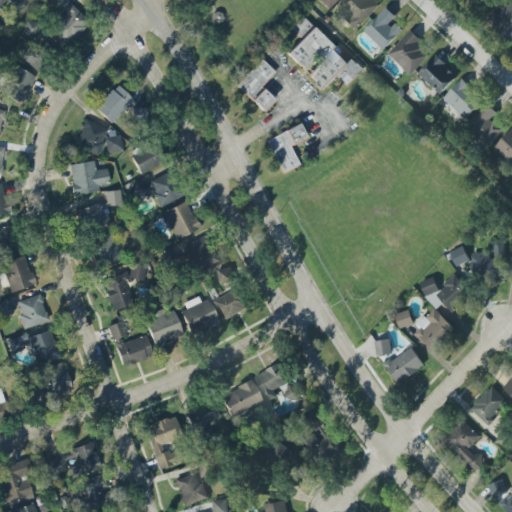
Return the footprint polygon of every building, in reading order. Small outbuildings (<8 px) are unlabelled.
[(25,7),(21,0),(8,0),(6,1),(11,12),(25,7)] [(64,45),(88,22),(66,0),(53,0),(52,2),(63,13),(48,28),(64,45)] [(318,0),(326,8),(334,0),(318,0)] [(378,0),(341,0),(335,7),(357,28),(381,3),(378,0)] [(491,22),(511,41),(511,1),(511,0),(491,22)] [(384,49),(402,29),(393,20),(397,16),(386,6),(364,31),(384,49)] [(348,61),(301,17),(290,29),(301,39),(286,54),(302,69),(311,60),(317,65),(307,75),(323,90),(337,75),(347,85),(363,68),(352,58),(348,61)] [(388,53),(410,75),(432,53),(409,31),(388,53)] [(50,48),(54,41),(42,32),(21,60),(38,72),(54,51),(50,48)] [(457,74),(433,56),(418,76),(442,94),(457,74)] [(262,112),(273,100),(259,87),(274,72),(260,59),(235,86),(262,112)] [(34,77),(16,67),(1,95),(18,105),(34,77)] [(443,98),(465,119),(483,100),(461,79),(443,98)] [(111,125),(133,101),(115,84),(93,108),(111,125)] [(497,112),(487,103),(466,125),(488,146),(504,129),(492,118),(497,112)] [(96,155),(107,130),(84,120),(72,145),(96,155)] [(265,140),(280,174),(298,165),(289,146),(305,138),(298,124),(265,140)] [(511,127),(494,147),(511,164),(511,127)] [(121,137),(105,136),(104,152),(120,153),(121,137)] [(163,162),(154,143),(129,155),(139,174),(163,162)] [(72,195),(98,191),(97,185),(108,183),(105,168),(94,170),(92,161),(67,165),(72,195)] [(147,182),(159,207),(180,197),(168,172),(147,182)] [(141,200),(148,187),(132,179),(125,192),(141,200)] [(0,183),(0,215),(8,213),(0,183)] [(120,204),(119,190),(104,191),(105,206),(120,204)] [(174,240),(198,228),(185,201),(161,212),(174,240)] [(76,210),(84,235),(109,227),(101,202),(76,210)] [(0,255),(18,252),(13,225),(0,227),(0,255)] [(99,269),(121,261),(111,232),(89,240),(99,269)] [(216,261),(203,236),(182,246),(194,271),(216,261)] [(456,266),(470,260),(463,246),(449,252),(456,266)] [(490,258),(489,251),(473,252),(474,277),(505,276),(504,257),(490,258)] [(0,265),(9,293),(33,285),(23,255),(0,262),(0,265)] [(145,267),(130,264),(127,278),(142,281),(145,267)] [(221,284),(235,280),(230,266),(217,270),(221,284)] [(101,280),(111,310),(134,303),(124,273),(101,280)] [(438,307),(443,302),(452,311),(471,293),(454,274),(440,287),(430,276),(419,287),(438,307)] [(224,320),(249,306),(238,287),(214,301),(224,320)] [(22,329),(47,321),(38,294),(14,302),(22,329)] [(207,298),(199,302),(197,298),(177,308),(189,335),(218,322),(207,298)] [(416,333),(431,350),(454,328),(435,307),(416,324),(420,329),(416,333)] [(172,309),(162,313),(161,309),(141,317),(153,347),(182,336),(172,309)] [(414,323),(409,309),(395,314),(400,328),(414,323)] [(125,336),(120,321),(106,326),(111,341),(125,336)] [(26,338),(36,366),(59,357),(48,329),(26,338)] [(114,345),(120,367),(151,357),(144,335),(114,345)] [(375,341),(377,356),(392,353),(389,338),(375,341)] [(385,363),(397,383),(424,367),(413,347),(385,363)] [(46,397),(68,392),(62,363),(40,368),(46,397)] [(274,389),(290,382),(281,364),(255,375),(267,401),(278,396),(274,389)] [(511,376),(502,387),(511,396),(511,376)] [(262,403),(250,380),(219,396),(230,418),(262,403)] [(302,387),(289,384),(286,396),(299,399),(302,387)] [(471,408),(487,423),(508,401),(491,386),(471,408)] [(0,419),(10,417),(5,401),(0,402),(0,419)] [(200,430),(199,426),(219,419),(213,402),(184,413),(192,433),(200,430)] [(330,434),(315,412),(307,417),(321,439),(330,434)] [(143,425),(157,469),(172,464),(167,450),(161,452),(158,444),(177,438),(170,416),(143,425)] [(468,449),(480,437),(464,420),(444,439),(475,471),(486,461),(479,453),(475,456),(468,449)] [(321,442),(317,438),(308,446),(323,463),(343,444),(332,432),(321,442)] [(45,461),(50,475),(67,469),(70,476),(98,465),(89,441),(66,450),(67,453),(45,461)] [(0,465),(0,490),(4,504),(30,495),(24,476),(30,474),(25,458),(0,465)] [(175,479),(182,506),(206,500),(199,472),(175,479)] [(84,510),(104,504),(99,489),(105,487),(101,477),(76,485),(84,510)] [(494,498),(508,491),(502,479),(488,485),(494,498)] [(508,511),(511,511),(511,493),(501,505),(508,511)] [(212,511),(228,511),(227,499),(212,500),(212,511)] [(288,511),(286,499),(264,504),(265,511),(288,511)] [(33,511),(31,503),(2,511),(33,511)]
